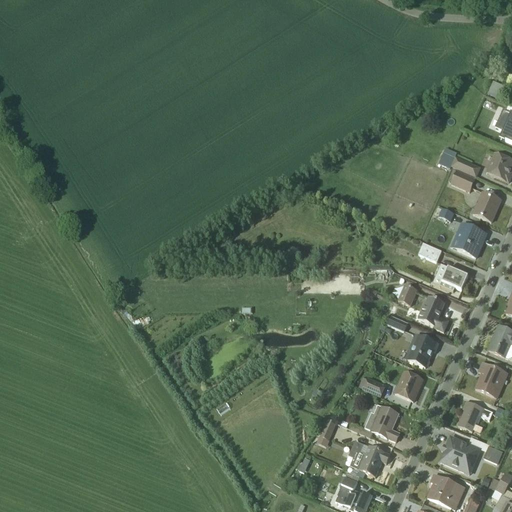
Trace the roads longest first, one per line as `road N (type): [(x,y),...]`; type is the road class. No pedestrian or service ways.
road 1 (residential): [(511,234),(392,511)]
road 2 (unclassified): [(511,23),(436,19),(383,0)]
